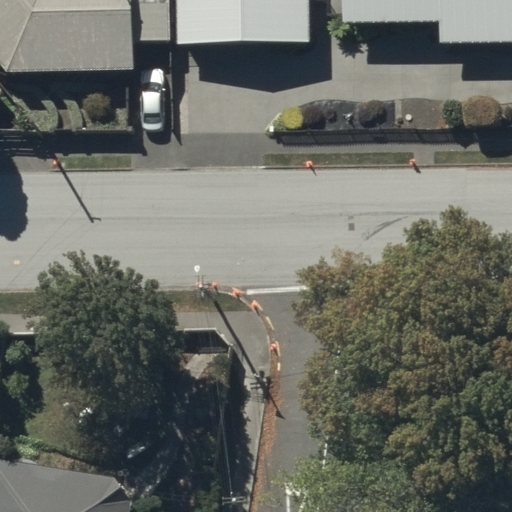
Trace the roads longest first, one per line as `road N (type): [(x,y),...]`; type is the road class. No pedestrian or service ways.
road 1 (residential): [(360,222),(0,229)]
road 2 (residential): [(360,222),(319,511)]
road 3 (residential): [(511,220),(360,222)]
